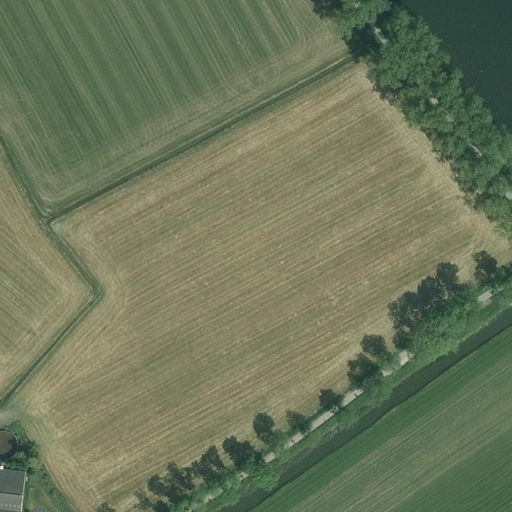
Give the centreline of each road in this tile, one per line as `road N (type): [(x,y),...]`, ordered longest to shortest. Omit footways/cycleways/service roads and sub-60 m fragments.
road 1 (unclassified): [(186,511),(511,279)]
road 2 (unclassified): [(511,200),(353,0)]
